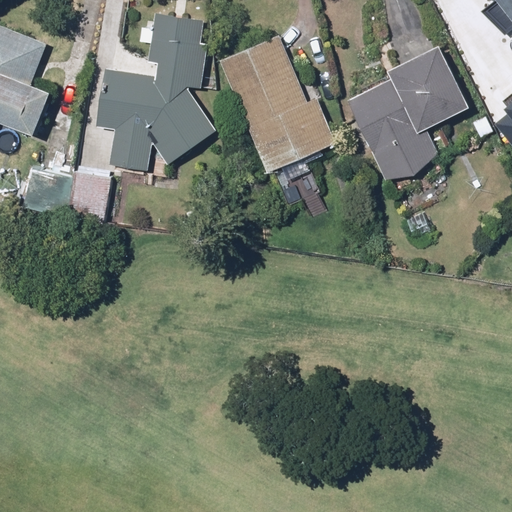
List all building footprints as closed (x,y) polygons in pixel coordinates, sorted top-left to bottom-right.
[(167,75),(115,66),(106,120),(124,123),(121,160),(161,164),(163,138),(178,158),(226,124),(195,81),(210,83),(219,17),(185,13),(163,10),(157,58),(169,60),(167,75)] [(0,20),(0,106),(52,126),(66,88),(41,79),(55,41),(0,20)] [(231,58),(279,165),(337,139),(288,32),(231,58)] [(401,67),(404,73),(358,98),(398,173),(450,145),(438,123),(485,97),(453,38),(401,67)] [(511,100),(507,104),(510,108),(495,120),(511,141),(511,100)]
